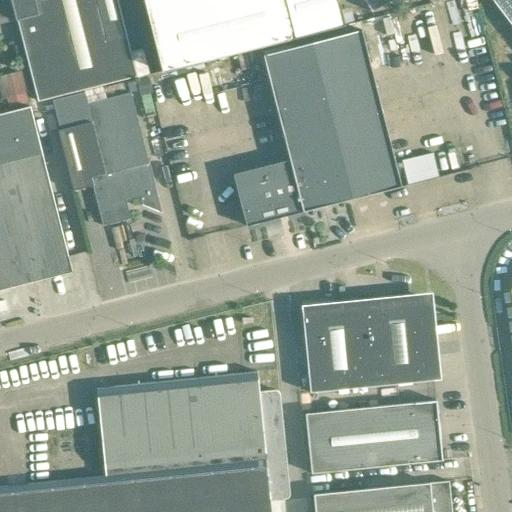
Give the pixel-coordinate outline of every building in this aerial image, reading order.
[(0,0),(0,23),(17,19),(39,101),(137,76),(117,0),(0,0)] [(345,26),(338,0),(144,0),(163,73),(345,26)] [(391,0),(364,0),(372,12),(391,0)] [(511,0),(492,0),(511,26),(511,0)] [(247,226),(402,186),(397,167),(361,30),(263,55),(290,159),(234,174),(247,226)] [(21,72),(11,72),(11,91),(21,90),(21,72)] [(131,92),(87,103),(84,91),(52,100),(60,127),(58,128),(74,190),(93,185),(103,225),(131,218),(126,201),(140,197),(142,204),(162,212),(131,92)] [(0,289),(73,271),(31,106),(0,113),(0,289)] [(365,305),(373,386),(435,380),(427,299),(365,305)] [(373,386),(365,305),(335,308),(334,302),(302,305),(310,392),(373,386)] [(275,390),(274,390),(260,391),(258,371),(97,388),(105,475),(0,486),(0,511),(272,511),(271,501),(285,500),(286,499),(287,499),(288,498),(289,497),(290,496),(290,495),(290,494),(290,493),(280,394),(280,393),(279,393),(279,392),(278,391),(277,390),(276,390),(275,390)] [(306,413),(311,473),(443,460),(437,401),(306,413)] [(315,511),(452,511),(449,481),(314,494),(315,511)]
